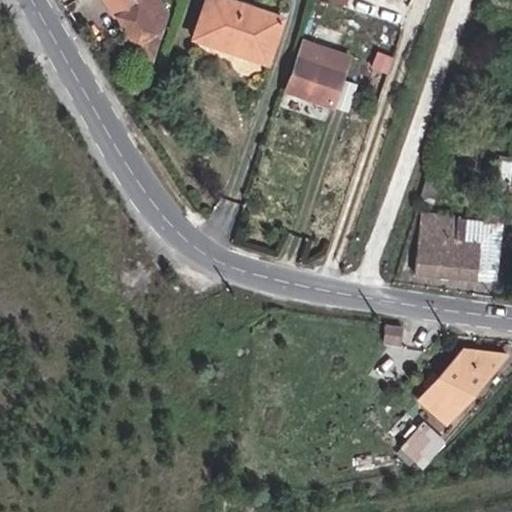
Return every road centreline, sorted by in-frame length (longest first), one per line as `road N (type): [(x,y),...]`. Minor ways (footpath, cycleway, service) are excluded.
road 1 (residential): [(30,0),(155,215),(204,263),(264,292),(511,316)]
road 2 (track): [(365,301),(467,0)]
